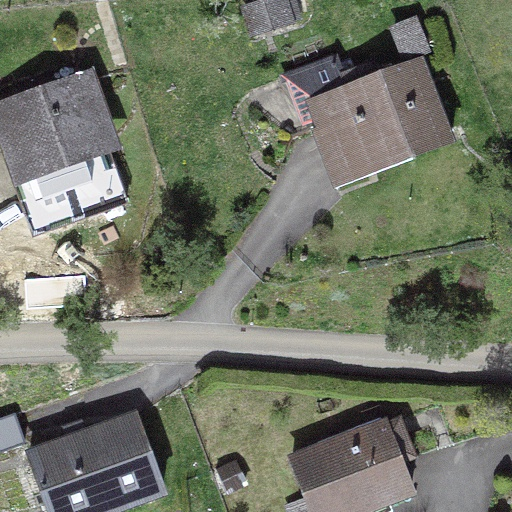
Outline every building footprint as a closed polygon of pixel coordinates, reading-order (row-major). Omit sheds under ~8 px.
[(283,13),(279,0),(242,0),(248,21),(283,13)] [(414,22),(393,30),(404,58),(425,50),(414,22)] [(302,127),(311,123),(332,177),(407,149),(411,158),(450,143),(419,61),(374,78),(370,67),(341,78),(334,59),(283,79),(302,127)] [(84,85),(2,114),(44,233),(126,204),(84,85)] [(0,452),(24,444),(13,415),(0,419),(0,452)] [(47,511),(101,511),(162,490),(137,419),(94,434),(93,430),(66,439),(67,444),(28,458),(47,511)] [(290,508),(291,511),(354,511),(410,491),(399,462),(411,457),(398,422),(292,462),(307,501),(290,508)]
